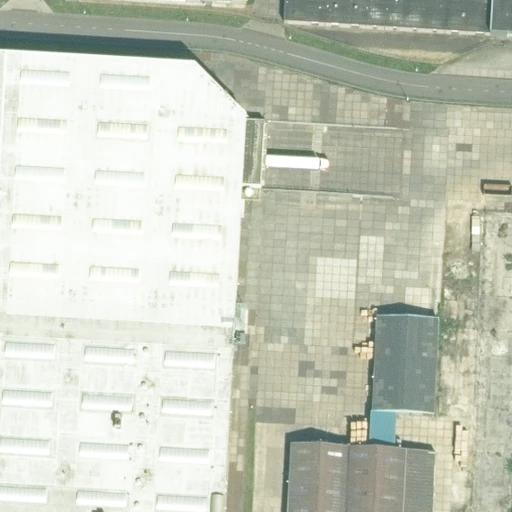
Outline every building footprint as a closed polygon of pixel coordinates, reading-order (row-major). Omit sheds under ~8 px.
[(511,0),(116,0),(247,8),(247,0),(285,0),(284,26),(511,39),(511,0)] [(224,511),(234,337),(247,124),(196,73),(0,61),(0,511),(224,511)] [(378,320),(373,416),(433,419),(438,323),(378,320)] [(337,404),(337,422),(347,422),(347,404),(337,404)] [(291,511),(435,511),(438,455),(294,448),(291,511)]
